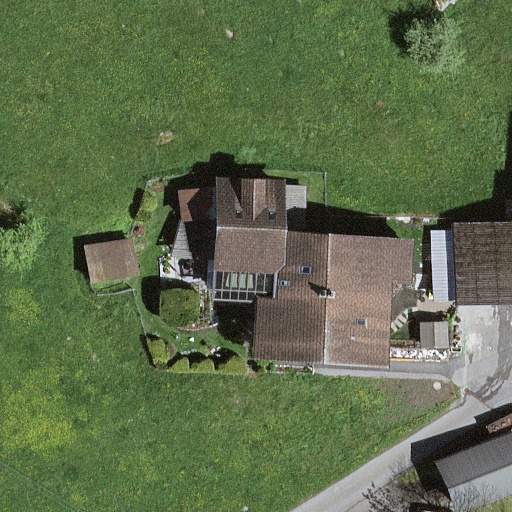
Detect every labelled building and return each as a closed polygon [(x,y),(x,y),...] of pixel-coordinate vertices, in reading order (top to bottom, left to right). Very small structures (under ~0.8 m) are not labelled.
[(266,295),(263,345),(315,348),(321,237),(298,235),(274,234),(277,186),(221,183),(220,192),(181,190),(180,218),(218,220),(216,260),(214,292),(266,295)] [(274,234),(298,235),(301,188),(277,186),(274,234)] [(177,257),(216,260),(218,220),(180,218),(177,257)] [(511,231),(458,233),(459,299),(511,297),(511,231)] [(404,281),(406,242),(321,237),(315,348),(366,351),(371,279),(404,281)] [(85,249),(90,282),(134,275),(129,242),(85,249)] [(440,468),(456,508),(511,485),(511,446),(509,440),(440,468)]
